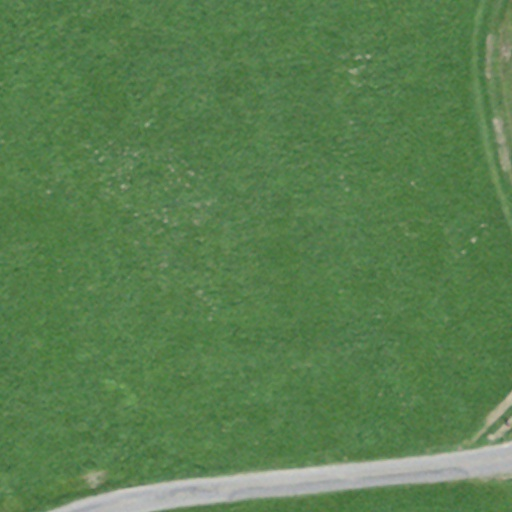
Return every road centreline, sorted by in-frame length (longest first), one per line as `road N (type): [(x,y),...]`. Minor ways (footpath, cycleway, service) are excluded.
road 1 (unclassified): [(511,457),(202,490),(85,511)]
road 2 (track): [(487,0),(476,85),(511,213)]
